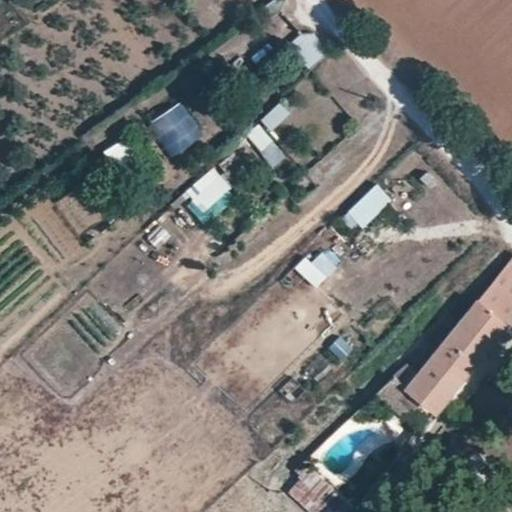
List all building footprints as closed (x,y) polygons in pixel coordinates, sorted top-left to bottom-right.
[(313,29),(289,46),(306,70),(330,53),(313,29)] [(274,132),(294,114),(283,101),(263,119),(274,132)] [(149,126),(174,159),(207,134),(182,102),(149,126)] [(250,132),(273,167),(287,159),(264,123),(250,132)] [(137,128),(125,136),(138,156),(119,169),(122,174),(153,154),(137,128)] [(128,139),(106,147),(114,169),(137,161),(128,139)] [(310,169),(319,183),(334,174),(325,160),(310,169)] [(216,166),(184,192),(202,213),(233,188),(216,166)] [(376,236),(403,211),(377,183),(341,218),(353,232),(363,223),(376,236)] [(511,253),(402,385),(434,411),(511,314),(511,253)] [(306,256),(296,269),(319,288),(330,274),(306,256)] [(288,491),(311,511),(351,511),(355,507),(303,460),(294,469),(301,476),(288,491)]
